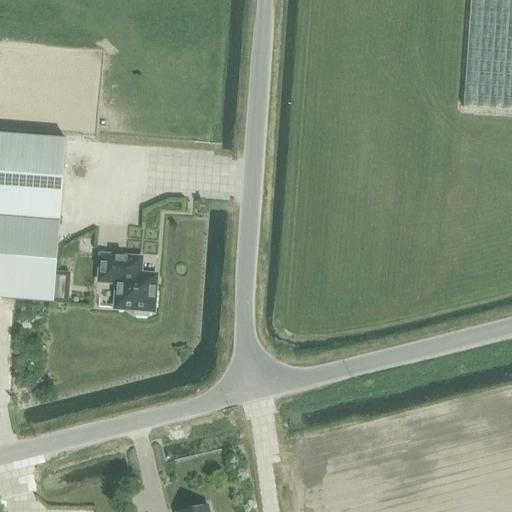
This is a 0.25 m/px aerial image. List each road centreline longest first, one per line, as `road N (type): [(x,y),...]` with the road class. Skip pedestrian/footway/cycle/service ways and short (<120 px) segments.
road 1 (unclassified): [(236,398),(266,0)]
road 2 (unclassified): [(511,326),(236,398)]
road 3 (unclassified): [(236,398),(0,457)]
